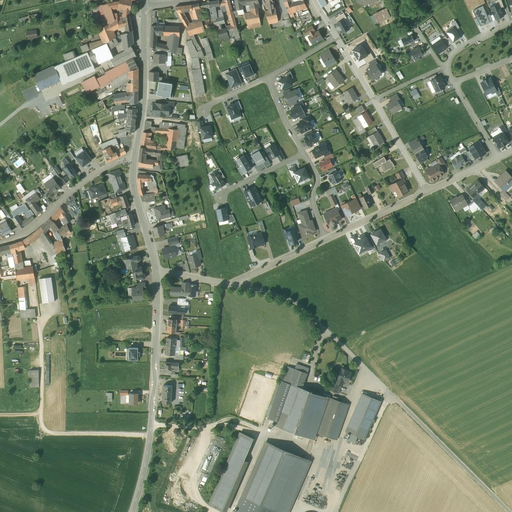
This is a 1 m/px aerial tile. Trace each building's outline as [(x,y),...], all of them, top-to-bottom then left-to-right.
[(132,1),(127,0),(119,0),(120,1),(119,7),(124,8),(124,13),(130,13),(130,9),(132,1)] [(228,0),(219,2),(220,5),(221,10),(227,8),(232,25),(236,24),(234,18),(233,14),(232,12),(228,0)] [(244,0),(234,0),(237,10),(237,11),(237,10),(243,10),(242,6),(245,5),(244,0)] [(257,0),(244,0),(245,5),(250,5),(250,9),(257,8),(259,7),(257,0)] [(292,0),(293,3),(290,4),(291,7),(287,9),(288,14),(296,12),(296,11),(299,10),(300,11),(307,8),(302,0),(292,0)] [(500,9),(504,7),(501,0),(497,0),(495,1),(496,4),(498,4),(500,9)] [(109,3),(108,3),(108,4),(109,9),(111,9),(119,7),(120,1),(119,1),(109,3)] [(273,2),(266,3),(267,7),(268,7),(269,11),(274,10),(273,2)] [(199,4),(191,5),(192,10),(195,19),(201,18),(199,8),(200,8),(199,4)] [(490,7),(496,20),(504,16),(500,9),(498,4),(496,4),(490,7)] [(184,6),(175,7),(177,11),(177,12),(185,26),(189,24),(182,12),(185,12),(184,6)] [(483,6),(473,10),(476,18),(474,19),(477,26),(480,25),(488,22),(488,23),(490,22),(487,15),(483,6)] [(392,13),(389,7),(372,15),(372,16),(369,17),(375,25),(390,17),(389,15),(392,13)] [(257,8),(250,9),(251,12),(244,14),(244,13),(244,14),(247,24),(250,24),(260,22),(257,8)] [(110,10),(100,12),(103,22),(107,21),(108,24),(111,23),(114,21),(111,9),(109,9),(110,10)] [(333,16),(343,11),(341,9),(328,17),(329,19),(334,16),(333,16)] [(221,10),(215,11),(215,13),(216,18),(219,18),(223,17),(221,10)] [(274,10),(269,11),(265,12),(268,21),(277,19),(275,10),(274,10)] [(343,12),(334,17),(338,23),(344,20),(347,18),(343,12)] [(36,15),(22,19),(23,25),(38,21),(36,15)] [(123,17),(117,18),(117,19),(119,27),(125,25),(126,29),(132,28),(131,24),(130,15),(123,17)] [(284,17),(283,17),(284,20),(282,21),(284,27),(292,25),(289,19),(288,15),(284,17)] [(216,18),(212,19),(214,26),(220,24),(219,18),(216,18)] [(117,19),(111,24),(113,29),(119,27),(117,19)] [(212,19),(202,22),(205,31),(215,28),(214,26),(212,19)] [(340,30),(342,33),(349,29),(344,20),(338,23),(336,24),(338,27),(337,27),(339,30),(340,30)] [(193,23),(189,24),(185,26),(189,35),(193,34),(205,31),(202,22),(202,21),(193,23)] [(453,26),(456,30),(459,28),(455,21),(451,23),(453,26)] [(111,23),(108,24),(102,27),(105,33),(101,35),(104,43),(116,37),(113,29),(111,24),(111,23)] [(232,25),(226,27),(226,29),(228,36),(235,34),(236,39),(240,38),(236,24),(232,25)] [(164,26),(151,26),(150,42),(154,43),(155,34),(163,35),(164,26)] [(178,27),(164,26),(163,35),(169,35),(169,36),(178,36),(178,27)] [(312,26),(305,30),(308,34),(313,31),(314,30),(312,26)] [(456,30),(453,26),(445,31),(449,37),(453,42),(453,43),(461,37),(456,30)] [(226,29),(217,31),(218,31),(220,38),(219,38),(220,38),(221,42),(229,39),(228,36),(226,29)] [(26,31),(27,39),(37,37),(37,30),(26,31)] [(132,30),(126,32),(122,34),(124,50),(131,45),(134,43),(132,30)] [(313,31),(309,34),(310,36),(308,37),(313,44),(322,39),(318,31),(314,33),(313,31)] [(189,35),(189,36),(191,40),(198,54),(199,58),(204,57),(201,50),(200,47),(199,47),(198,44),(193,34),(189,35)] [(404,46),(414,41),(411,34),(407,36),(401,39),(404,46)] [(178,36),(169,36),(168,47),(167,51),(171,52),(176,53),(181,55),(182,48),(180,48),(182,36),(178,36)] [(445,36),(441,39),(447,46),(450,43),(447,38),(445,36)] [(115,38),(109,41),(112,46),(118,43),(115,38)] [(207,38),(202,39),(206,54),(212,53),(207,38)] [(447,46),(441,39),(433,45),(439,53),(447,47),(447,46)] [(189,41),(187,42),(193,59),(199,58),(198,54),(191,40),(189,41)] [(154,43),(150,42),(150,47),(155,48),(157,49),(167,51),(168,47),(154,43)] [(107,43),(92,50),(96,59),(97,59),(111,52),(109,48),(107,43)] [(131,45),(124,50),(124,51),(110,59),(115,68),(126,62),(133,58),(137,56),(131,45)] [(367,55),(361,45),(352,50),(359,60),(363,58),(367,55)] [(411,51),(415,59),(419,57),(423,55),(419,47),(411,51)] [(96,59),(92,50),(88,52),(94,63),(98,61),(97,59),(96,59)] [(329,50),(323,53),(325,56),(322,58),(327,66),(335,61),(329,50)] [(72,51),(63,55),(66,61),(68,60),(75,57),(72,51)] [(66,61),(53,65),(54,66),(61,81),(95,65),(94,63),(88,52),(75,57),(68,60),(66,61)] [(369,62),(374,59),(370,53),(367,55),(363,58),(367,64),(369,62)] [(157,54),(154,54),(153,62),(159,63),(165,63),(165,56),(165,54),(157,54)] [(133,58),(126,62),(131,71),(134,70),(139,69),(133,58)] [(115,68),(105,74),(106,74),(99,78),(96,80),(99,86),(101,89),(104,87),(109,84),(126,73),(126,74),(128,72),(131,71),(126,62),(115,68)] [(241,67),(243,72),(245,78),(246,78),(254,75),(254,74),(250,64),(241,67)] [(371,67),(366,70),(373,80),(377,77),(377,76),(381,73),(375,64),(374,65),(371,67)] [(54,66),(34,75),(41,90),(61,81),(54,66)] [(131,71),(128,72),(126,74),(126,73),(109,84),(112,88),(126,79),(129,79),(132,79),(138,79),(139,69),(134,70),(131,71)] [(193,69),(192,70),(196,96),(205,94),(200,69),(193,69)] [(224,81),(228,79),(226,74),(229,72),(228,70),(221,73),(224,81)] [(236,70),(229,72),(226,74),(228,79),(231,87),(242,84),(236,70)] [(335,70),(327,77),(335,87),(342,81),(337,74),(338,74),(335,70)] [(159,72),(149,72),(149,80),(156,81),(159,81),(159,77),(159,72)] [(87,93),(99,86),(96,80),(94,76),(81,82),(87,93)] [(284,78),(278,81),(280,84),(279,84),(280,87),(281,87),(282,89),(292,85),(290,79),(288,76),(284,78)] [(431,80),(436,91),(437,91),(442,88),(444,87),(443,84),(444,83),(442,79),(441,79),(440,76),(437,78),(431,80)] [(321,77),(315,82),(317,86),(324,81),(321,77)] [(484,81),(481,83),(487,94),(491,92),(492,93),(495,92),(496,91),(494,86),(490,78),(487,80),(487,79),(484,81)] [(162,82),(159,81),(156,96),(162,96),(162,97),(166,98),(166,97),(171,98),(173,84),(169,83),(166,82),(162,82)] [(26,87),(26,89),(24,89),(25,91),(26,90),(28,92),(30,93),(32,92),(34,92),(35,90),(36,88),(36,86),(35,84),(34,83),(32,82),(29,82),(28,83),(26,85),(26,87)] [(132,83),(127,83),(127,91),(131,91),(139,91),(138,83),(132,83)] [(92,95),(94,98),(106,91),(104,87),(101,89),(92,95)] [(358,98),(351,88),(343,93),(346,99),(348,101),(349,103),(358,98)] [(416,99),(420,97),(415,89),(411,92),(416,99)] [(295,90),(291,92),(284,95),(285,97),(287,97),(288,99),(287,100),(289,103),(296,100),(299,98),(295,90)] [(131,91),(127,92),(126,92),(127,99),(127,100),(131,100),(131,104),(138,103),(139,91),(131,91)] [(123,93),(113,94),(115,100),(115,99),(116,101),(124,100),(123,93)] [(392,102),(387,105),(388,107),(389,108),(392,113),(397,110),(397,109),(400,107),(401,108),(396,100),(392,102)] [(165,104),(157,103),(157,104),(153,104),(152,114),(156,115),(164,116),(164,115),(168,116),(170,115),(170,112),(169,111),(169,106),(169,105),(166,104),(165,104)] [(232,118),(240,115),(238,111),(236,104),(228,107),(232,118)] [(295,108),(290,110),(291,113),(290,113),(291,116),(293,116),(294,118),(299,116),(304,114),(300,106),(300,105),(295,108)] [(137,109),(128,109),(127,115),(127,118),(128,117),(137,117),(137,109)] [(366,112),(357,117),(358,118),(363,128),(364,128),(372,123),(366,112)] [(137,117),(128,117),(126,128),(125,128),(125,129),(125,131),(126,131),(135,133),(137,117)] [(363,128),(358,118),(356,119),(355,119),(354,120),(353,121),(359,130),(363,128)] [(303,121),(297,124),(301,133),(312,128),(309,121),(308,119),(303,121)] [(204,127),(200,128),(201,130),(203,138),(213,137),(210,126),(204,127)] [(508,133),(504,126),(498,129),(500,134),(503,132),(504,135),(508,133)] [(125,129),(118,131),(119,134),(118,135),(113,136),(114,139),(116,139),(126,137),(126,131),(125,131),(125,129)] [(179,129),(168,129),(168,133),(167,137),(177,139),(179,129)] [(377,131),(369,136),(375,147),(383,142),(377,131)] [(154,142),(148,141),(150,133),(148,133),(144,132),(143,132),(141,144),(146,145),(146,147),(152,148),(154,142)] [(493,138),(499,148),(509,142),(504,135),(503,132),(500,134),(493,138)] [(305,138),(308,146),(318,141),(314,133),(313,134),(305,138)] [(177,139),(167,137),(166,145),(165,149),(172,149),(176,147),(177,139)] [(115,139),(102,145),(104,150),(109,147),(116,145),(117,144),(115,139)] [(410,146),(414,154),(423,149),(418,141),(417,142),(410,146)] [(486,153),(479,142),(469,148),(470,150),(475,158),(475,159),(486,153)] [(273,145),(266,149),(267,152),(269,155),(271,159),(273,158),(274,156),(276,155),(276,156),(279,154),(277,152),(273,145)] [(320,147),(312,151),(315,158),(323,154),(327,153),(324,145),(320,147)] [(145,148),(140,147),(139,158),(144,159),(145,159),(146,154),(151,154),(153,149),(152,149),(145,148)] [(118,151),(113,154),(116,159),(126,154),(126,153),(124,149),(121,150),(118,151)] [(423,149),(414,154),(419,161),(426,157),(427,156),(423,149)] [(110,151),(105,153),(110,162),(116,159),(113,154),(111,150),(110,151)] [(280,150),(277,152),(279,154),(276,156),(279,161),(284,158),(280,150)] [(386,150),(377,155),(379,159),(383,156),(384,157),(388,154),(386,150)] [(470,150),(467,152),(470,158),(471,160),(475,158),(470,150)] [(70,151),(66,154),(68,156),(71,161),(75,158),(70,151)] [(85,151),(76,157),(82,167),(86,164),(86,165),(88,163),(91,160),(90,158),(86,152),(85,151)] [(263,158),(259,151),(251,156),(257,166),(263,163),(265,162),(263,158)] [(461,155),(465,161),(470,158),(467,152),(466,151),(461,154),(461,155)] [(16,168),(25,162),(20,155),(11,161),(16,168)] [(187,155),(175,157),(177,168),(189,165),(187,155)] [(247,161),(244,155),(236,160),(240,167),(243,173),(252,169),(247,161)] [(456,168),(466,163),(465,161),(461,155),(458,157),(458,156),(454,158),(455,159),(452,161),(456,168)] [(68,156),(62,160),(66,166),(70,164),(71,165),(73,163),(71,161),(68,156)] [(379,159),(372,163),(375,168),(380,165),(384,173),(394,166),(390,159),(386,161),(384,157),(383,156),(379,159)] [(442,157),(435,161),(437,163),(439,166),(445,163),(442,157)] [(326,160),(319,163),(323,171),(333,166),(329,159),(326,160)] [(437,163),(425,171),(426,172),(425,173),(427,175),(428,175),(431,181),(443,173),(439,166),(437,163)] [(71,165),(70,164),(66,166),(63,168),(70,179),(77,174),(71,165)] [(294,167),(288,170),(292,178),(295,177),(294,173),(296,172),(294,167)] [(296,172),(294,173),(295,177),(298,182),(304,179),(305,182),(310,180),(304,168),(296,172)] [(60,177),(55,170),(51,173),(56,180),(60,177)] [(119,170),(109,174),(112,182),(113,182),(117,192),(125,189),(119,170)] [(217,171),(211,174),(215,182),(211,184),(214,189),(215,190),(225,184),(222,179),(217,171)] [(330,174),(328,175),(329,178),(328,178),(330,182),(331,181),(332,184),(341,180),(340,177),(341,177),(339,173),(338,174),(337,171),(330,174)] [(400,171),(395,174),(398,180),(403,178),(404,178),(400,171)] [(511,177),(505,171),(500,175),(501,177),(495,183),(503,190),(511,181),(511,177)] [(398,180),(389,186),(396,198),(408,191),(404,183),(405,182),(403,178),(398,180)] [(54,179),(45,185),(51,194),(60,188),(54,179)] [(477,180),(467,190),(474,197),(484,187),(477,180)] [(102,184),(88,190),(91,199),(106,194),(102,184)] [(25,193),(20,185),(16,187),(19,193),(16,195),(17,196),(14,198),(17,203),(21,201),(23,199),(21,195),(25,193)] [(251,206),(261,201),(255,187),(245,191),(249,202),(251,206)] [(42,196),(37,188),(34,191),(36,193),(40,198),(42,196)] [(503,190),(500,193),(507,199),(510,197),(503,190)] [(39,208),(35,203),(37,201),(40,198),(36,193),(26,200),(36,215),(42,211),(40,207),(39,208)] [(149,194),(143,195),(140,195),(142,202),(145,201),(145,202),(155,201),(154,193),(149,194)] [(462,193),(450,200),(456,211),(463,207),(462,207),(468,204),(462,193)] [(73,195),(66,201),(68,204),(69,205),(74,200),(75,199),(73,195)] [(126,195),(116,198),(118,203),(118,205),(123,203),(124,207),(129,205),(126,195)] [(333,195),(329,197),(333,205),(337,203),(333,195)] [(367,195),(359,198),(364,208),(372,205),(367,195)] [(482,203),(477,197),(473,201),(478,206),(482,203)] [(357,199),(341,206),(346,215),(351,213),(350,212),(357,209),(357,210),(361,208),(357,199)] [(74,200),(69,205),(68,204),(67,206),(71,210),(72,212),(73,212),(78,208),(75,204),(76,203),(74,200)] [(28,218),(32,215),(34,215),(31,210),(29,211),(24,204),(20,207),(20,206),(18,207),(12,211),(11,212),(14,217),(18,215),(23,212),(28,218)] [(157,207),(154,208),(157,220),(170,216),(169,212),(166,212),(164,205),(157,207)] [(63,211),(60,207),(50,218),(53,221),(59,214),(62,218),(65,215),(63,211)] [(226,208),(216,209),(219,221),(228,219),(227,216),(227,215),(227,214),(227,213),(227,212),(226,208)] [(306,210),(298,213),(300,219),(302,219),(303,223),(310,221),(309,218),(308,216),(306,210)] [(333,211),(329,213),(329,212),(324,214),(330,227),(335,224),(334,222),(341,219),(337,211),(333,212),(333,211)] [(65,215),(62,218),(65,224),(71,221),(70,219),(68,212),(65,215)] [(115,213),(106,216),(107,220),(104,221),(106,227),(116,223),(114,218),(116,217),(115,213)] [(18,215),(14,217),(12,219),(19,230),(25,226),(23,222),(18,215)] [(32,215),(28,218),(23,222),(25,226),(34,218),(32,215)] [(232,215),(227,216),(228,219),(228,223),(235,221),(232,215)] [(50,218),(42,226),(46,230),(48,227),(50,227),(53,230),(58,227),(53,221),(50,218)] [(303,223),(298,225),(302,238),(310,236),(309,233),(315,231),(312,221),(310,221),(303,223)] [(6,222),(0,225),(0,232),(2,236),(11,231),(6,222)] [(67,225),(59,229),(57,231),(60,236),(69,231),(67,225)] [(162,225),(153,227),(156,237),(164,235),(164,234),(165,234),(162,225)] [(41,227),(32,234),(35,239),(41,234),(51,250),(52,250),(54,249),(53,245),(53,244),(52,243),(44,232),(41,227)] [(58,227),(53,230),(55,232),(54,234),(58,241),(62,240),(61,238),(61,237),(60,236),(57,231),(59,229),(58,227)] [(380,229),(371,234),(377,244),(386,239),(380,229)] [(288,231),(286,232),(288,238),(290,244),(297,242),(295,236),(294,230),(288,231)] [(261,231),(247,236),(250,248),(257,246),(257,245),(265,243),(261,231)] [(32,234),(23,241),(27,252),(32,251),(29,243),(30,243),(32,242),(35,239),(32,234)] [(350,238),(353,245),(366,238),(364,234),(357,238),(358,239),(356,240),(354,236),(350,238)] [(126,237),(122,238),(122,239),(126,251),(137,248),(133,235),(126,237)] [(177,236),(168,239),(170,245),(178,243),(177,236)] [(368,250),(371,248),(368,242),(366,238),(353,245),(359,255),(368,250)] [(58,241),(52,243),(53,244),(53,245),(54,249),(56,254),(65,251),(62,240),(58,241)] [(23,241),(9,245),(12,251),(12,252),(12,253),(14,252),(13,253),(14,255),(20,254),(19,250),(25,248),(23,241)] [(9,245),(0,247),(0,248),(2,254),(8,252),(12,251),(9,245)] [(174,246),(162,249),(165,258),(176,255),(174,246)] [(386,251),(380,254),(384,261),(390,258),(386,251)] [(197,254),(189,256),(190,260),(189,261),(189,262),(191,263),(192,267),(200,265),(199,259),(198,254),(197,254)] [(135,256),(133,259),(126,260),(128,269),(132,268),(139,267),(138,261),(139,261),(140,259),(140,257),(138,256),(135,256)] [(10,265),(0,265),(0,267),(0,269),(1,277),(16,275),(16,269),(15,266),(10,266),(10,265)] [(139,267),(132,268),(133,269),(131,270),(132,274),(133,273),(134,276),(139,275),(142,274),(141,266),(139,267)] [(24,268),(16,269),(16,275),(17,280),(29,278),(35,277),(33,267),(31,267),(24,268)] [(51,277),(39,279),(43,303),(55,302),(51,277)] [(197,285),(189,284),(188,285),(188,288),(188,296),(196,296),(197,285)] [(24,287),(17,288),(20,310),(27,309),(24,287)] [(138,288),(133,288),(133,295),(132,295),(132,298),(133,298),(133,299),(143,299),(143,288),(143,287),(138,288)] [(182,288),(171,287),(170,294),(188,296),(188,288),(182,288)] [(169,306),(169,313),(185,314),(185,305),(177,305),(177,306),(169,306)] [(27,309),(20,310),(20,318),(24,318),(28,318),(36,317),(35,309),(27,309)] [(176,338),(166,338),(166,346),(175,347),(176,338)] [(175,347),(166,346),(165,354),(174,355),(175,347)] [(138,348),(129,348),(129,356),(130,356),(130,360),(138,360),(138,356),(139,356),(139,352),(138,352),(138,348)] [(179,363),(165,362),(165,369),(178,370),(179,363)] [(294,369),(306,373),(308,368),(296,364),(294,369)] [(294,369),(288,367),(283,382),(291,385),(301,388),(306,373),(294,369)] [(342,369),(341,369),(338,378),(336,382),(336,383),(340,384),(342,385),(344,381),(348,382),(351,373),(347,371),(347,370),(342,368),(342,369)] [(39,370),(30,370),(30,384),(39,384),(39,370)] [(336,382),(333,381),(333,382),(334,382),(331,390),(338,392),(340,384),(336,383),(336,382)] [(172,385),(163,384),(163,402),(172,403),(172,385)] [(301,388),(291,385),(277,427),(313,439),(328,397),(301,388)] [(138,394),(130,393),(129,404),(137,404),(138,394)] [(362,394),(346,430),(364,438),(380,402),(362,394)] [(349,405),(329,398),(317,432),(337,439),(349,405)] [(240,433),(218,482),(231,488),(236,490),(249,462),(244,459),(253,438),(240,433)] [(267,444),(236,511),(283,511),(306,461),(267,444)] [(231,488),(218,482),(209,504),(222,510),(231,488)]
